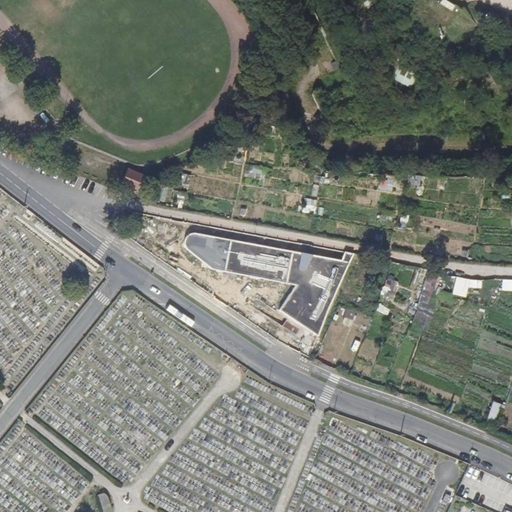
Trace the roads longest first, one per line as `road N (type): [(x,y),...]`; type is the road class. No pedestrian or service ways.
road 1 (track): [(511,272),(20,188)]
road 2 (tertiary): [(511,469),(290,378),(123,267)]
road 3 (residential): [(123,267),(0,422)]
road 4 (tertiary): [(123,267),(0,172)]
